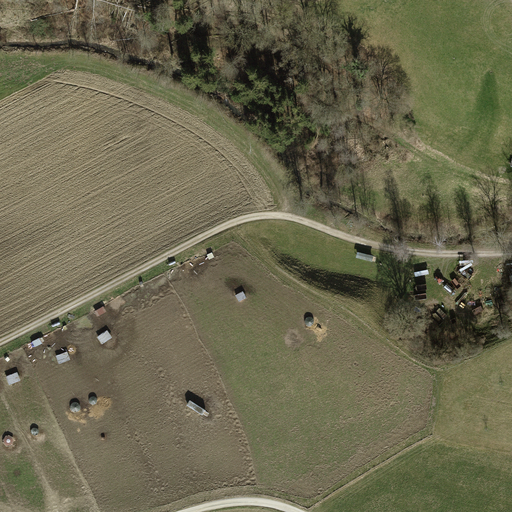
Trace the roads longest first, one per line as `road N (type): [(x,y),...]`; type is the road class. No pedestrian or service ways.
road 1 (track): [(0,342),(207,232),(259,215),(303,218),(420,252),(511,251)]
road 2 (track): [(184,511),(238,499),(271,499),(301,511)]
